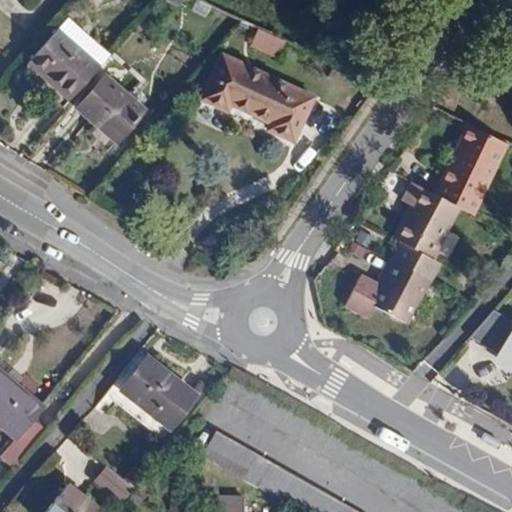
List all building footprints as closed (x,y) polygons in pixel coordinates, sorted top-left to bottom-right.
[(191,0),(162,0),(162,2),(176,9),(178,3),(187,8),(191,0)] [(24,66),(66,103),(106,57),(64,21),(24,66)] [(284,40),(258,27),(248,48),(275,61),(284,40)] [(290,145),(310,101),(219,58),(199,102),(224,113),(227,106),(267,125),(263,132),(290,145)] [(101,79),(73,108),(112,142),(140,112),(101,79)] [(508,143),(467,124),(433,194),(460,209),(473,215),(508,143)] [(400,242),(390,259),(430,281),(431,281),(440,265),(432,260),(460,209),(433,194),(410,182),(401,200),(410,205),(392,238),(400,242)] [(385,275),(377,291),(370,305),(407,325),(430,281),(390,259),(389,259),(381,273),(385,275)] [(385,275),(381,273),(373,289),(377,291),(385,275)] [(511,331),(498,354),(511,362),(511,331)] [(120,393),(168,431),(195,397),(147,358),(120,393)] [(254,385),(232,373),(219,399),(417,511),(478,511),(409,473),(254,385)] [(0,426),(15,440),(41,409),(0,375),(0,426)] [(168,431),(120,393),(112,401),(161,440),(168,431)] [(355,511),(215,432),(201,458),(245,483),(296,511),(355,511)] [(53,457),(79,472),(90,455),(64,439),(53,457)] [(122,481),(133,490),(145,475),(134,466),(122,481)] [(122,481),(107,468),(95,482),(122,504),(134,491),(133,490),(122,481)] [(68,486),(47,511),(95,511),(97,510),(68,486)] [(243,511),(243,499),(219,499),(219,511),(243,511)]
